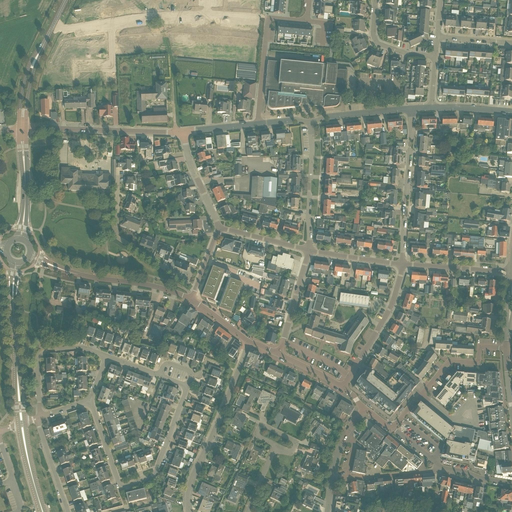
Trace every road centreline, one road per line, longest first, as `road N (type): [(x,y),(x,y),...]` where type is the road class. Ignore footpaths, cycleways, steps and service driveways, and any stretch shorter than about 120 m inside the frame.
road 1 (residential): [(187,387),(154,476),(120,487),(89,401)]
road 2 (unknown): [(52,25),(269,18)]
road 3 (residential): [(188,511),(190,481),(248,342)]
road 4 (residential): [(254,124),(269,18),(306,21),(308,0)]
road 5 (residential): [(506,348),(479,347),(478,363),(449,362),(392,429)]
road 6 (residential): [(403,265),(410,109)]
road 7 (residential): [(174,131),(26,127)]
road 8 (unclassified): [(342,388),(382,324),(403,265)]
road 9 (unclassified): [(191,299),(58,268)]
road 10 (residential): [(392,429),(438,466),(511,484)]
road 11 (residential): [(21,423),(12,290)]
road 12 (residential): [(308,250),(309,118)]
road 13 (residential): [(39,417),(43,351),(83,347),(106,356)]
